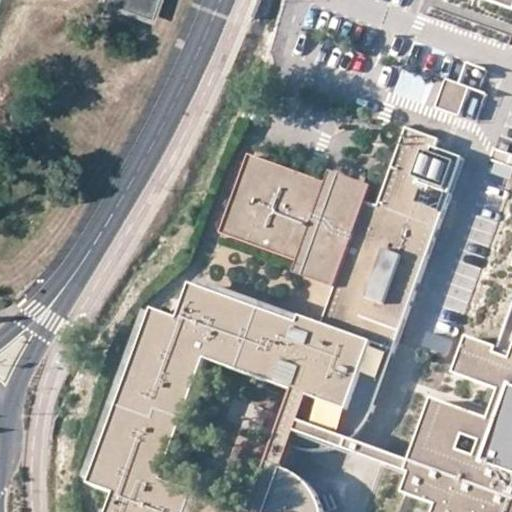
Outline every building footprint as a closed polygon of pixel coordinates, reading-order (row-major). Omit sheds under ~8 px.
[(155,0),(103,0),(151,16),(155,0)] [(511,0),(477,0),(511,11),(511,0)] [(425,108),(435,85),(401,70),(391,93),(425,108)] [(437,110),(461,119),(472,90),(461,86),(448,81),(437,110)] [(311,126),(314,112),(298,107),(294,122),(311,126)] [(314,492),(308,486),(303,482),(297,478),(291,474),(285,472),(292,448),(301,451),(311,453),(317,453),(323,452),(329,451),(336,449),(352,406),(371,413),(461,160),(435,151),(438,142),(408,131),(380,209),(353,201),(338,196),(340,190),(253,159),(225,238),(312,269),(315,262),(343,272),(324,327),(304,320),(301,326),(195,288),(183,322),(155,312),(95,489),(119,498),(113,511),(313,511),(318,498),(314,492)] [(499,350),(472,341),(458,380),(502,395),(492,425),(437,405),(414,465),(411,476),(414,477),(407,497),(440,510),(439,511),(511,511),(511,363),(504,360),(497,357),(499,350)] [(370,416),(371,413),(352,406),(336,449),(337,448),(340,448),(342,446),(344,445),(347,444),(349,442),(352,441),(354,439),(356,437),(358,434),(360,431),(362,429),(365,426),(367,422),(369,419),(370,416)] [(300,437),(411,476),(414,465),(304,427),(300,437)] [(324,511),(324,510),(318,498),(313,511),(324,511)]
